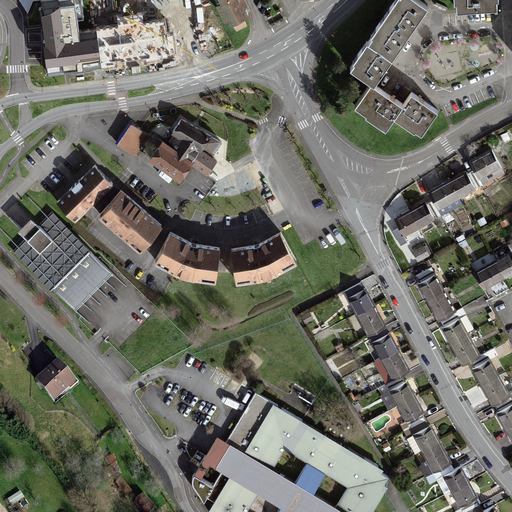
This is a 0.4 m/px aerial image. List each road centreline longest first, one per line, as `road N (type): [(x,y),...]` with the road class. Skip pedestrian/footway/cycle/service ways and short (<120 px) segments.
road 1 (residential): [(356,209),(443,385),(511,482)]
road 2 (residential): [(0,275),(111,386),(189,511)]
road 3 (residential): [(303,209),(237,239),(207,238),(173,220),(171,196),(89,125)]
road 4 (secondary): [(213,74),(21,98)]
road 5 (residential): [(347,191),(400,171),(511,107)]
road 6 (secondary): [(83,108),(158,97),(213,74)]
road 7 (residential): [(303,209),(267,133),(297,94)]
road 8 (residential): [(0,213),(89,125)]
